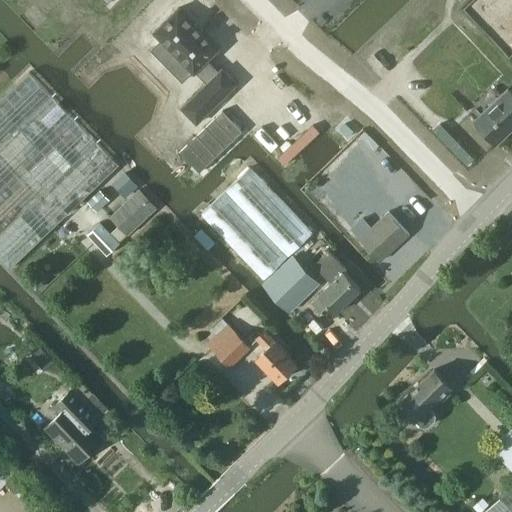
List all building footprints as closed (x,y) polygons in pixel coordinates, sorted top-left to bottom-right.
[(207,58),(219,46),(178,6),(153,31),(161,39),(152,48),(164,61),(175,51),(194,71),(196,69),(207,80),(182,106),(198,121),(237,82),(222,67),(218,70),(207,58)] [(0,260),(8,269),(119,163),(30,71),(0,99),(0,260)] [(496,142),(511,126),(511,91),(508,87),(475,118),(496,142)] [(250,168),(202,214),(264,279),(312,232),(250,168)] [(129,200),(111,217),(128,235),(157,207),(140,189),(125,173),(114,183),(129,200)] [(97,212),(110,199),(101,189),(87,202),(97,212)] [(381,261),(409,234),(388,211),(359,238),(381,261)] [(107,255),(120,242),(101,222),(88,234),(107,255)] [(336,312),(361,289),(343,271),(346,268),(328,250),(313,264),(331,282),(311,302),(320,312),(329,305),(336,312)] [(290,311),(319,284),(291,255),(263,283),(290,311)] [(0,304),(0,311),(2,310),(18,328),(26,321),(21,316),(6,299),(5,300),(0,304)] [(228,323),(223,317),(212,328),(217,333),(208,342),(230,367),(251,346),(229,323),(228,323)] [(274,339),(265,329),(256,336),(266,347),(257,356),(279,381),(298,362),(275,338),(274,339)] [(399,402),(416,421),(416,420),(421,425),(425,426),(429,425),(434,420),(436,416),(435,411),(431,407),(452,386),(435,368),(399,402)] [(79,460),(102,438),(91,426),(101,416),(73,387),(54,406),(61,412),(46,426),(79,460)] [(511,511),(511,425),(490,446),(511,469),(511,484),(483,511),(511,511)] [(0,483),(17,468),(0,449),(0,483)]
